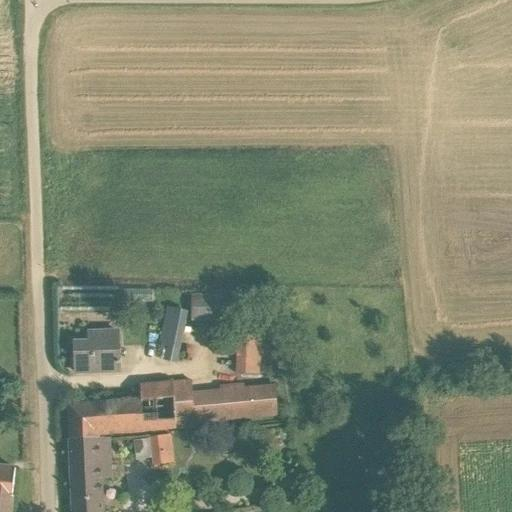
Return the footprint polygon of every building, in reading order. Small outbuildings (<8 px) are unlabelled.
[(192,322),(242,321),(242,294),(192,295),(192,322)] [(159,345),(180,349),(188,312),(167,307),(159,345)] [(75,373),(121,371),(120,332),(88,333),(89,343),(74,343),(75,373)] [(257,358),(258,333),(238,332),(236,374),(260,375),(261,358),(257,358)] [(220,389),(193,392),(192,380),(142,385),(143,399),(88,404),(68,405),(70,440),(101,438),(101,436),(195,431),(195,424),(278,416),(275,385),(245,387),(245,383),(220,385),(220,389)] [(396,438),(397,423),(383,422),(382,438),(396,438)] [(172,435),(149,437),(151,459),(153,459),(154,468),(175,466),(172,435)] [(104,511),(103,479),(113,479),(111,438),(101,438),(70,440),(73,511),(104,511)] [(10,511),(16,469),(0,467),(0,511),(10,511)] [(292,490),(294,501),(306,498),(303,487),(292,490)]
